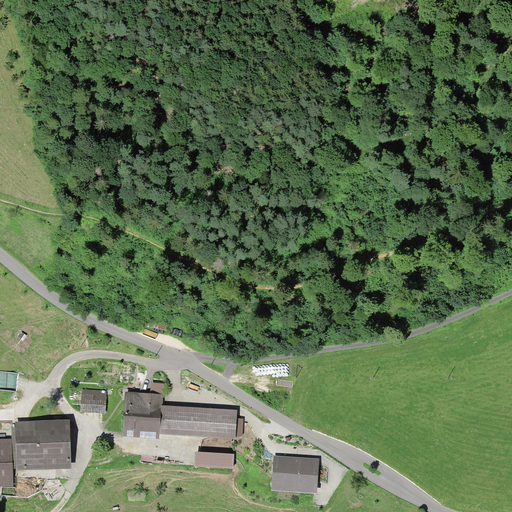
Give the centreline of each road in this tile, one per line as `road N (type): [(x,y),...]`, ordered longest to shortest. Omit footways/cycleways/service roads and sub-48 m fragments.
road 1 (unclassified): [(443,511),(185,362),(81,315),(0,254)]
road 2 (track): [(185,362),(248,362),(393,341),(511,294)]
